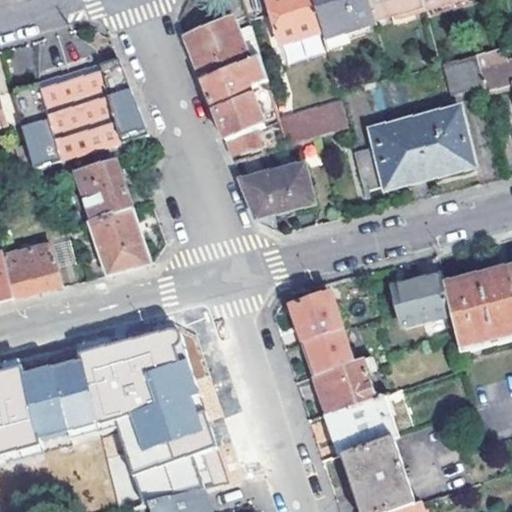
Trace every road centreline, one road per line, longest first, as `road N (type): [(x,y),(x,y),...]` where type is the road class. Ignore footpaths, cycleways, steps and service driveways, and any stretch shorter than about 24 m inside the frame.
road 1 (residential): [(222,279),(511,208)]
road 2 (residential): [(136,0),(222,279)]
road 3 (residential): [(222,279),(301,511)]
road 4 (residential): [(0,333),(222,279)]
